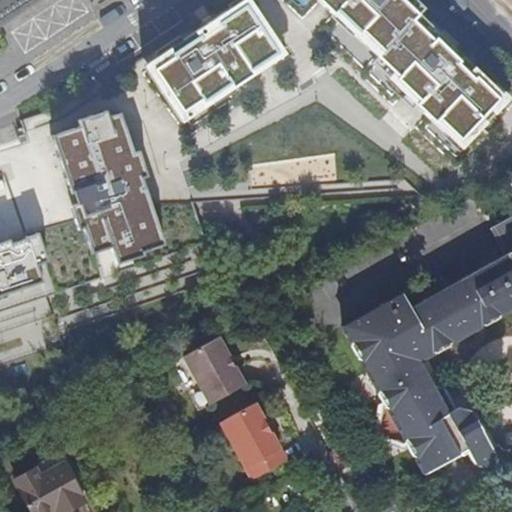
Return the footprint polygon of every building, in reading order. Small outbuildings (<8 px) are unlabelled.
[(0,0),(0,25),(8,20),(39,0),(0,0)] [(291,53),(255,0),(239,0),(144,62),(184,123),(291,53)] [(419,0),(324,0),(391,68),(467,145),(511,102),(511,94),(438,19),(419,0)] [(125,110),(54,133),(92,252),(110,247),(115,261),(169,244),(125,110)] [(511,220),(495,230),(509,256),(414,311),(405,296),(347,327),(428,474),(469,450),(476,463),(480,466),(484,467),(489,466),(492,464),(494,462),(496,456),(495,452),(488,440),(489,436),(485,429),(483,430),(478,422),(480,420),(476,414),(459,409),(449,415),(420,362),(511,309),(511,220)] [(0,294),(49,278),(34,235),(0,246),(0,294)] [(219,338),(183,358),(211,407),(247,387),(219,338)] [(125,391),(88,411),(96,423),(132,403),(125,391)] [(257,406),(222,426),(254,483),(290,463),(275,437),(266,420),(257,406)] [(266,420),(275,437),(278,435),(269,418),(266,420)] [(56,511),(65,507),(68,511),(72,511),(86,504),(65,466),(42,479),(37,472),(15,484),(31,511),(56,511)]
